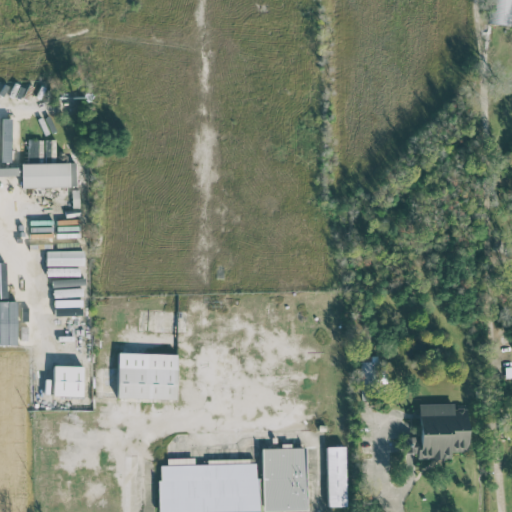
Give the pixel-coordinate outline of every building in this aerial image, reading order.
[(10,154),(17,154),(16,121),(9,121),(10,154)] [(20,163),(21,187),(75,186),(75,162),(20,163)] [(49,313),(83,314),(84,300),(49,299),(49,313)] [(116,397),(175,399),(176,354),(117,352),(116,397)] [(372,383),(373,361),(361,361),(359,382),(372,383)] [(52,395),(81,396),(82,366),(53,365),(52,395)] [(417,403),(418,436),(401,436),(401,452),(416,452),(416,458),(450,458),(450,452),(466,451),(466,408),(453,408),(453,403),(417,403)] [(344,446),(325,446),(326,506),(345,506),(344,446)] [(305,510),(304,447),(261,448),(262,511),(305,510)] [(158,511),(196,511),(257,511),(256,458),(206,459),(206,464),(190,464),(157,464),(158,511)]
